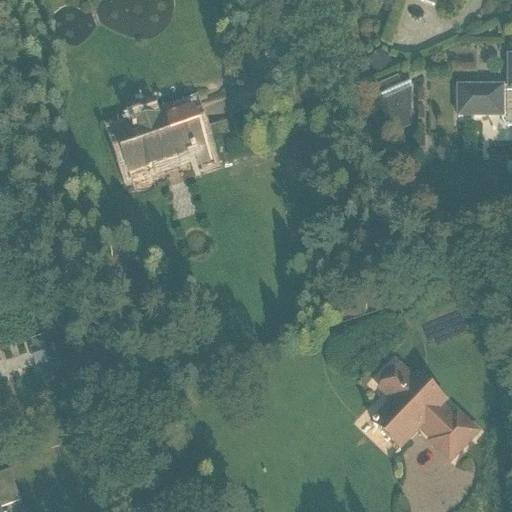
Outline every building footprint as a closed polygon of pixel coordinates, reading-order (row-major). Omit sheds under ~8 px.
[(381,50),(366,62),(376,76),(391,64),(381,50)] [(511,128),(511,57),(508,58),(508,88),(458,88),(458,119),(502,119),(502,123),(508,129),(511,128)] [(389,124),(410,115),(410,86),(397,92),(392,82),(373,91),(389,124)] [(153,179),(149,170),(196,155),(199,166),(210,162),(192,109),(115,134),(132,186),(153,179)] [(326,144),(306,140),(300,166),(320,170),(326,144)] [(31,352),(37,367),(40,365),(43,373),(58,368),(59,368),(48,337),(47,337),(48,338),(33,343),(35,350),(31,352)] [(380,419),(372,427),(398,453),(406,444),(410,440),(420,430),(433,441),(430,444),(450,463),(477,434),(457,416),(453,420),(441,408),(445,404),(418,379),(414,383),(399,369),(398,371),(395,370),(390,370),(386,371),(382,374),(380,378),(379,382),(380,387),(381,389),(379,390),(394,404),(380,419)] [(0,511),(0,500),(17,494),(10,472),(0,475),(0,511)]
